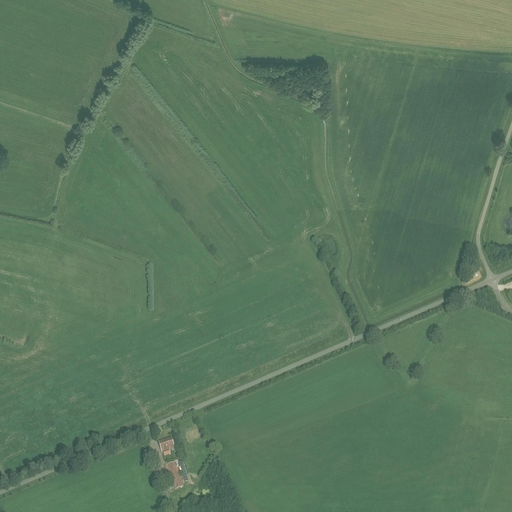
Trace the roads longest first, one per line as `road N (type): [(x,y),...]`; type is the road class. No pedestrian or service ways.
road 1 (unclassified): [(0,492),(491,280)]
road 2 (unclassified): [(491,280),(477,234),(511,126)]
